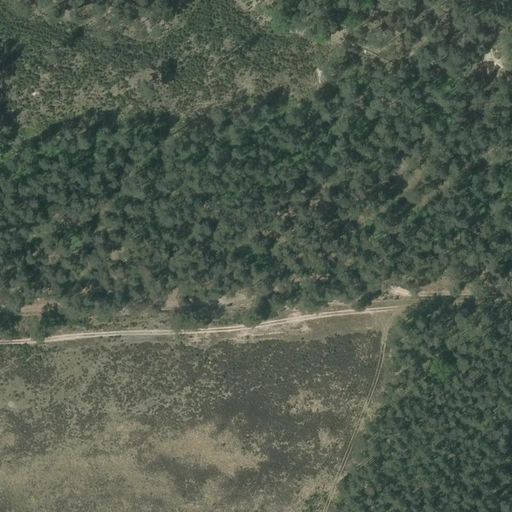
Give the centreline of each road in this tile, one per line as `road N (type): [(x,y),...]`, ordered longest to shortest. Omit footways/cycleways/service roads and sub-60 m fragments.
road 1 (track): [(0,342),(377,311)]
road 2 (track): [(377,311),(380,365),(324,511)]
road 3 (track): [(377,311),(511,301)]
